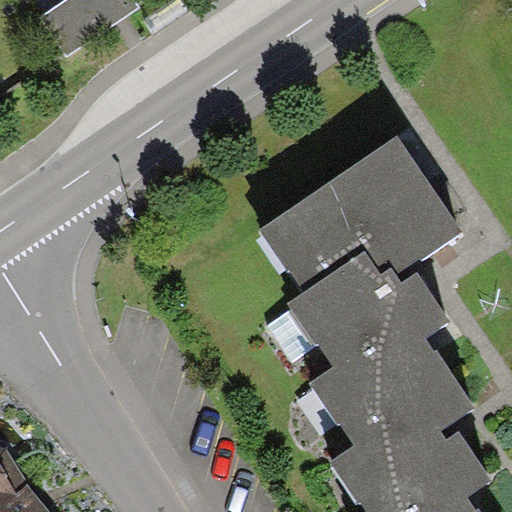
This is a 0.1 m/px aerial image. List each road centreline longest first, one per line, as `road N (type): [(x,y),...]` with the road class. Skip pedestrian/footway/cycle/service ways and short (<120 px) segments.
road 1 (tertiary): [(341,0),(0,229)]
road 2 (residential): [(0,263),(156,511)]
